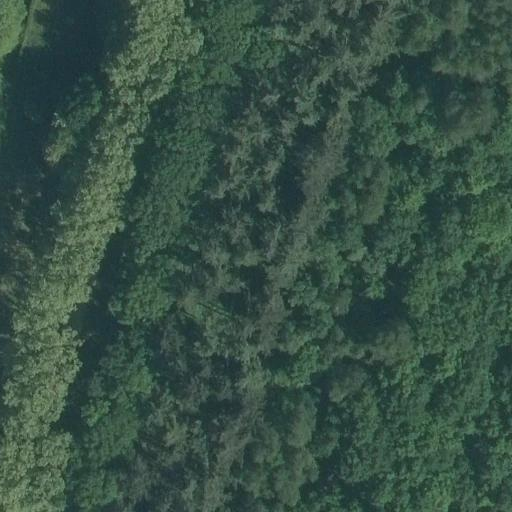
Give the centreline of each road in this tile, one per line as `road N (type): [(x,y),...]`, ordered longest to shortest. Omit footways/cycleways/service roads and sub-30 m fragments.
road 1 (track): [(115,185),(0,497)]
road 2 (unclassified): [(115,185),(172,0)]
